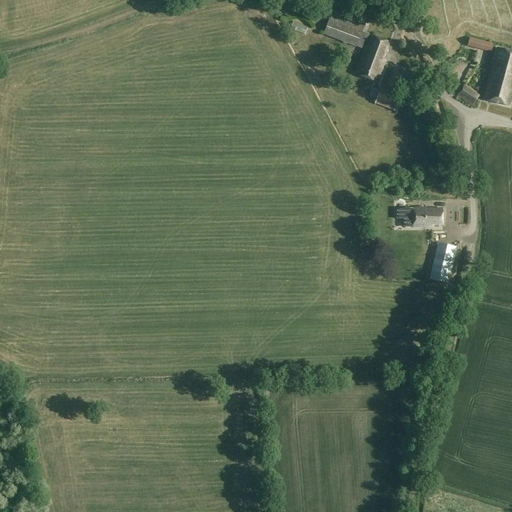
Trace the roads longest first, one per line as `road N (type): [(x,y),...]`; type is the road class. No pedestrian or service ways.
road 1 (unclassified): [(470,113),(446,93),(411,35),(335,0)]
road 2 (track): [(0,54),(163,0)]
